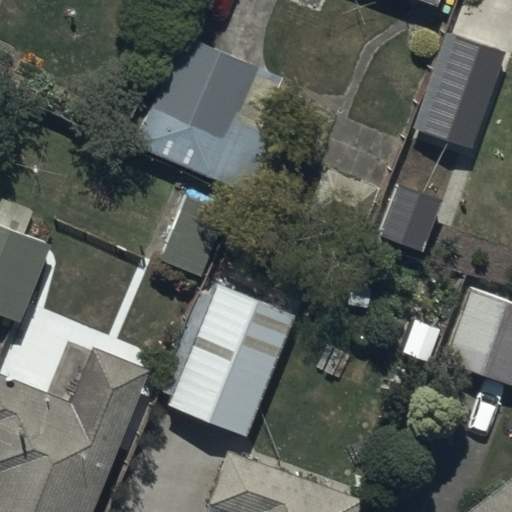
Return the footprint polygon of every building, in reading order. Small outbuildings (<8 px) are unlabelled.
[(502,50),(447,32),(413,129),(468,148),(502,50)] [(274,76),(176,34),(128,143),(243,193),(270,133),(252,125),(274,76)] [(373,188),(318,167),(300,215),(356,235),(373,188)] [(438,201),(395,185),(376,236),(418,252),(438,201)] [(155,249),(195,267),(222,207),(182,189),(155,249)] [(0,314),(15,320),(46,244),(19,233),(28,212),(2,201),(0,205),(0,314)] [(165,406),(243,436),(293,312),(216,282),(209,300),(200,297),(162,393),(169,396),(165,406)] [(511,300),(465,287),(441,363),(511,384),(511,300)] [(0,511),(89,511),(145,371),(88,349),(66,403),(0,377),(0,511)] [(357,511),(362,498),(228,447),(202,511),(357,511)] [(511,511),(511,469),(509,466),(453,510),(455,511),(511,511)]
